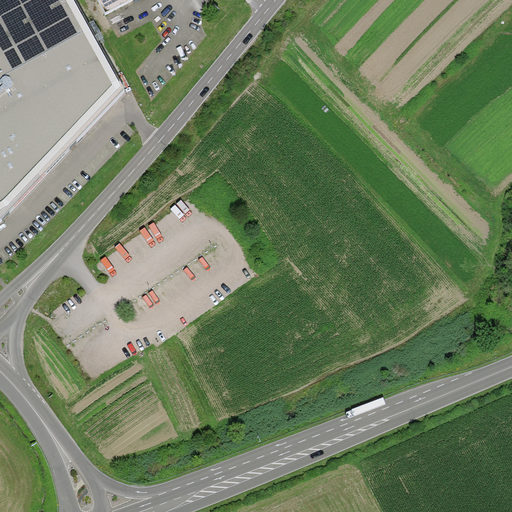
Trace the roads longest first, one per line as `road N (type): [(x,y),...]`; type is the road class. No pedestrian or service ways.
road 1 (tertiary): [(59,252),(277,0)]
road 2 (primary): [(182,500),(470,383)]
road 3 (tertiary): [(182,500),(122,487),(64,457)]
